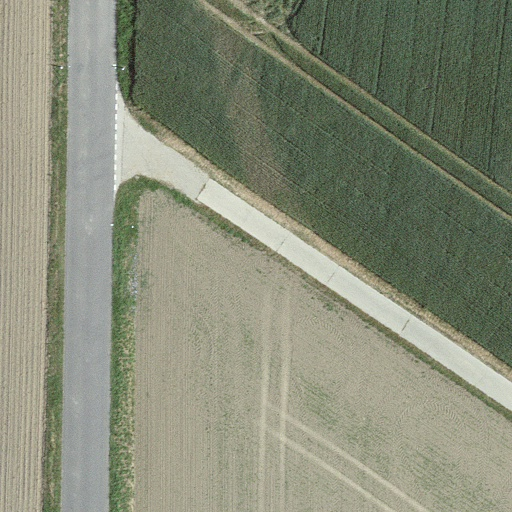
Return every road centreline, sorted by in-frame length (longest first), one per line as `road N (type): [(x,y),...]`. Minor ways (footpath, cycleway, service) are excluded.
road 1 (track): [(83,114),(511,399)]
road 2 (tertiary): [(81,511),(85,0)]
